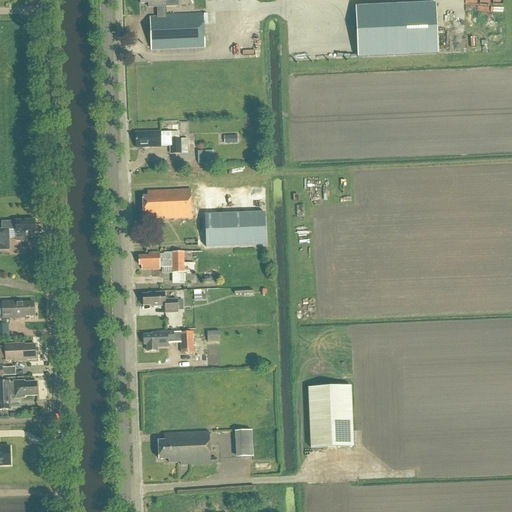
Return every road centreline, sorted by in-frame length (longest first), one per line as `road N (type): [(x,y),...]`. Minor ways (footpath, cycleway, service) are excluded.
road 1 (secondary): [(127,511),(106,0)]
road 2 (unclassified): [(63,511),(42,0)]
